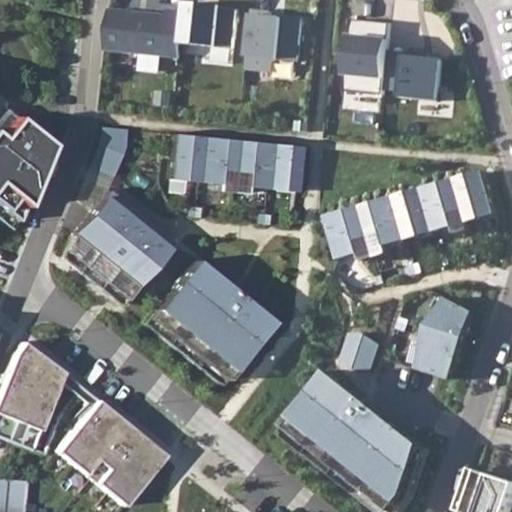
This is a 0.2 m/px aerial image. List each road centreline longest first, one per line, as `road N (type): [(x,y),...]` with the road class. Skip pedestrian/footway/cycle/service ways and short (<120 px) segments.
road 1 (residential): [(306,511),(26,279)]
road 2 (residential): [(26,279),(82,136),(95,0)]
road 3 (residential): [(441,511),(511,302)]
road 4 (residential): [(511,156),(471,11),(459,0)]
